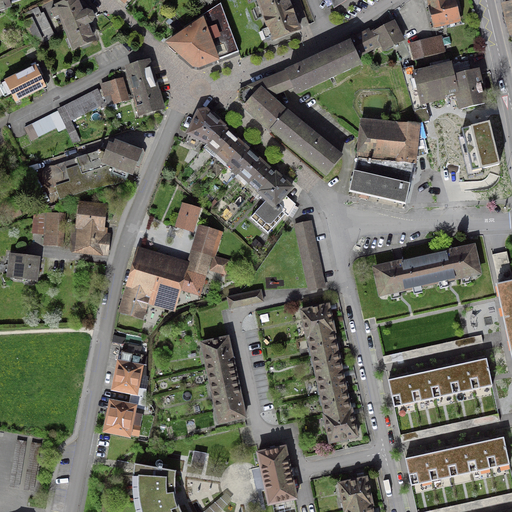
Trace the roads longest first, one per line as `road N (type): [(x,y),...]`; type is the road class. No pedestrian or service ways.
road 1 (residential): [(203,88),(178,107),(131,225),(71,511)]
road 2 (residential): [(348,222),(342,270),(383,453)]
road 3 (residential): [(391,0),(320,43),(203,88)]
road 4 (residential): [(203,88),(300,168),(348,222)]
road 5 (residential): [(0,123),(153,44)]
road 6 (residential): [(348,222),(511,223)]
